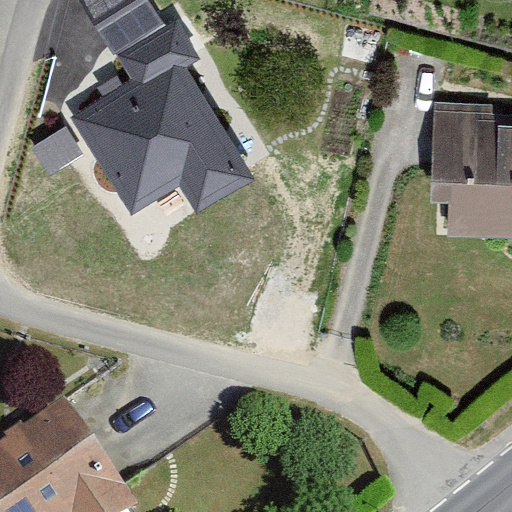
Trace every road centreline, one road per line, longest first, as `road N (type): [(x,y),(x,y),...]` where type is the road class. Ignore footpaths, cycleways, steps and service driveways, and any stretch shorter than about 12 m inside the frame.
road 1 (residential): [(0,300),(330,388),(387,421),(461,511)]
road 2 (residential): [(33,0),(0,131)]
